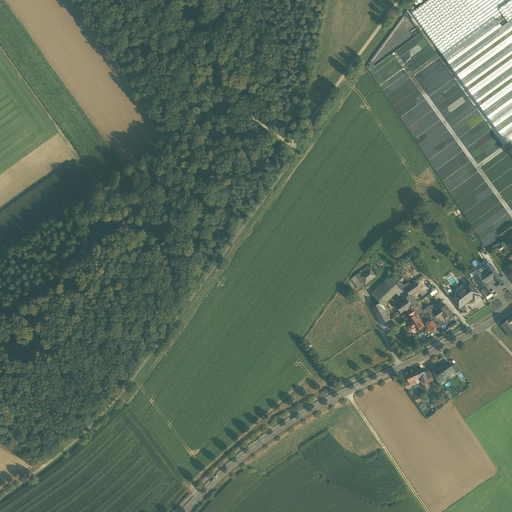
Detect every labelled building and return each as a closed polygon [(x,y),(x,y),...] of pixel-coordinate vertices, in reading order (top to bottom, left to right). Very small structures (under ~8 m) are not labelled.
[(428,0),(412,13),(444,57),(502,14),(498,9),(510,0),(428,0)] [(511,0),(510,0),(498,9),(502,14),(444,57),(484,111),(511,90),(511,0)] [(392,54),(373,66),(376,71),(389,63),(389,62),(395,58),(392,54)] [(511,90),(484,111),(506,143),(511,139),(511,90)] [(490,224),(494,210),(492,206),(492,204),(488,203),(487,195),(483,197),(479,196),(477,203),(475,193),(471,186),(469,187),(471,188),(466,190),(468,194),(468,196),(468,199),(464,200),(466,208),(460,206),(481,242),(479,232),(481,232),(480,231),(484,231),(484,232),(487,232),(488,227),(492,225),(490,224)] [(497,280),(500,278),(492,265),(487,267),(486,265),(481,268),(490,281),(493,279),(495,282),(497,280)] [(368,266),(358,273),(366,283),(375,276),(368,266)] [(490,281),(481,268),(477,271),(479,273),(474,276),(483,289),(486,287),(489,286),(487,283),(490,281)] [(358,273),(356,275),(363,285),(366,283),(358,273)] [(358,289),(363,285),(356,275),(351,279),(358,289)] [(500,278),(497,280),(501,287),(508,283),(503,276),(500,278)] [(379,302),(380,303),(382,305),(384,304),(395,293),(398,296),(399,294),(402,292),(395,284),(389,278),(385,282),(392,289),(379,302)] [(406,290),(407,289),(404,286),(399,281),(395,284),(402,292),(406,298),(410,295),(406,290)] [(469,281),(466,283),(469,286),(466,288),(465,288),(462,290),(462,291),(458,294),(456,294),(455,292),(449,296),(458,308),(472,298),(474,300),(479,297),(477,294),(478,293),(469,281)] [(371,294),(379,302),(392,289),(385,282),(371,294)] [(406,290),(410,295),(411,294),(411,295),(420,288),(416,283),(412,286),(407,289),(406,290)] [(454,291),(455,292),(456,294),(458,294),(462,291),(462,290),(465,288),(466,288),(463,286),(463,285),(454,291)] [(483,289),(480,291),(485,297),(491,294),(486,287),(483,289)] [(507,302),(511,298),(511,293),(510,290),(503,294),(507,302)] [(407,299),(412,307),(417,304),(418,304),(411,295),(411,294),(410,295),(406,298),(407,299)] [(405,310),(407,311),(412,307),(407,299),(403,302),(396,307),(401,313),(405,310)] [(420,301),(418,304),(417,304),(422,311),(423,310),(425,309),(420,301)] [(390,320),(385,311),(384,311),(380,303),(372,308),(381,325),(390,320)] [(422,311),(417,304),(412,307),(417,314),(422,311)] [(434,315),(440,322),(443,320),(448,316),(452,313),(446,306),(434,315)] [(407,311),(412,319),(415,316),(418,314),(417,314),(412,307),(407,311),(407,312),(407,311)] [(425,314),(427,317),(434,313),(433,312),(431,309),(425,314)] [(417,319),(415,316),(412,319),(413,321),(410,324),(411,324),(413,328),(415,327),(421,323),(418,318),(417,319)] [(511,323),(508,319),(501,325),(511,338),(511,323)] [(427,326),(432,332),(438,326),(432,321),(430,323),(427,326)] [(448,376),(454,372),(451,367),(447,362),(446,362),(443,364),(441,366),(448,376)] [(438,376),(441,381),(442,380),(448,376),(441,366),(438,368),(438,367),(435,369),(435,370),(434,371),(438,376)] [(422,369),(415,372),(417,378),(418,378),(420,377),(423,382),(427,380),(424,373),(422,369)] [(418,379),(417,378),(415,372),(406,376),(408,382),(410,385),(415,383),(414,380),(418,379)] [(441,381),(438,376),(435,378),(440,385),(444,383),(442,380),(441,381)] [(420,377),(418,378),(422,386),(433,381),(432,378),(427,380),(423,382),(420,377)]
